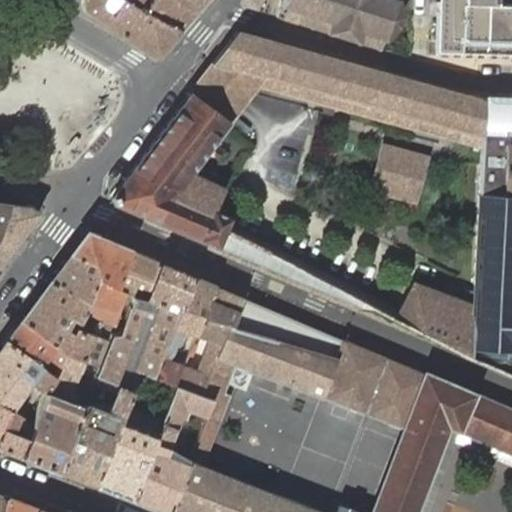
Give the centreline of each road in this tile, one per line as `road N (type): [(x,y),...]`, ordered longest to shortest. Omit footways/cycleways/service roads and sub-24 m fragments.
road 1 (residential): [(229,8),(376,59),(511,85)]
road 2 (tertiary): [(77,202),(165,86)]
road 3 (residential): [(165,86),(62,18),(60,0)]
road 4 (tertiary): [(0,306),(77,202)]
